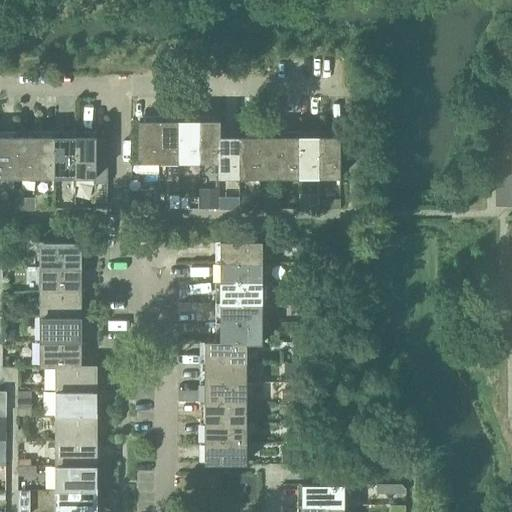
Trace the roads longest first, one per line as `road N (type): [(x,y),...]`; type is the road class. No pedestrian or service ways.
road 1 (residential): [(120,82),(120,304),(164,309),(163,511)]
road 2 (residential): [(120,82),(319,81)]
road 3 (residential): [(0,90),(120,82)]
